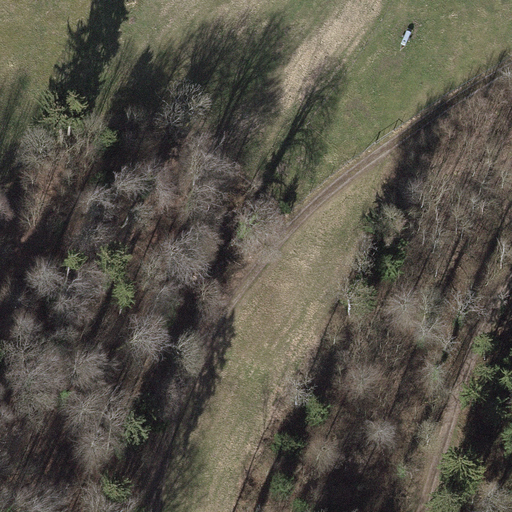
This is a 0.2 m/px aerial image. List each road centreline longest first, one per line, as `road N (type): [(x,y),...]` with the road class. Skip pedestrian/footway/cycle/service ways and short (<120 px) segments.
road 1 (track): [(511,69),(340,183),(271,248),(192,363),(164,441),(151,511)]
road 2 (track): [(511,253),(442,410),(417,511)]
